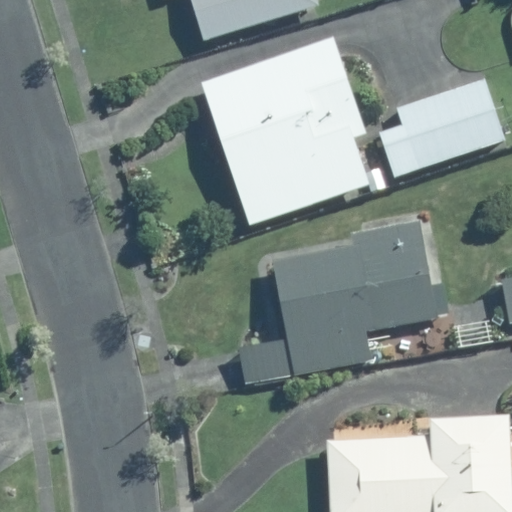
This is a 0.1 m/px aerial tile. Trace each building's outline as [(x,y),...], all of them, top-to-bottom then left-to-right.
[(194,0),(209,44),(324,5),(322,0),(194,0)] [(204,82),(206,89),(252,226),(372,185),(356,138),(369,134),(336,37),(204,82)] [(384,131),(398,178),(511,144),(490,75),(399,103),(405,124),(384,131)] [(247,386),(372,356),(367,336),(445,317),(422,222),(357,238),(359,246),(275,267),(292,337),(238,350),(244,375),(247,386)] [(333,511),(511,511),(511,416),(435,418),(435,438),(331,441),(333,511)]
